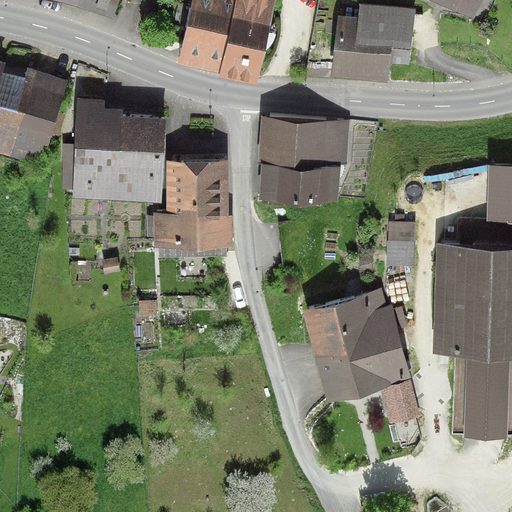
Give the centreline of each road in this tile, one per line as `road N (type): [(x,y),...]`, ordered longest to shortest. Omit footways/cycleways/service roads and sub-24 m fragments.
road 1 (residential): [(240,97),(243,240),(284,416),(331,511)]
road 2 (secondary): [(511,94),(435,106),(240,97)]
road 3 (secondary): [(240,97),(60,31),(0,18)]
